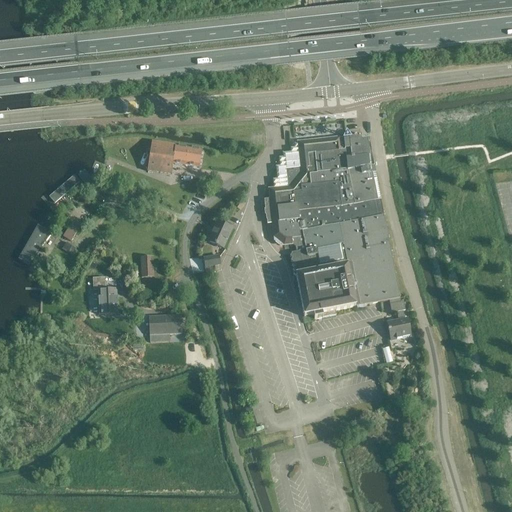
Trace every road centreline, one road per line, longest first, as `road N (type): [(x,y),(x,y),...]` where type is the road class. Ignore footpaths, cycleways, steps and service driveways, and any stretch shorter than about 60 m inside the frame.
road 1 (motorway): [(0,80),(511,23)]
road 2 (motorway): [(511,1),(0,56)]
road 3 (unclassified): [(257,511),(184,249),(201,207),(254,171),(272,147),(269,97)]
road 4 (unclassified): [(463,511),(366,87)]
road 5 (secondary): [(0,119),(269,97)]
road 6 (track): [(217,364),(123,396),(59,457),(0,479)]
road 7 (secondary): [(366,87),(511,69)]
